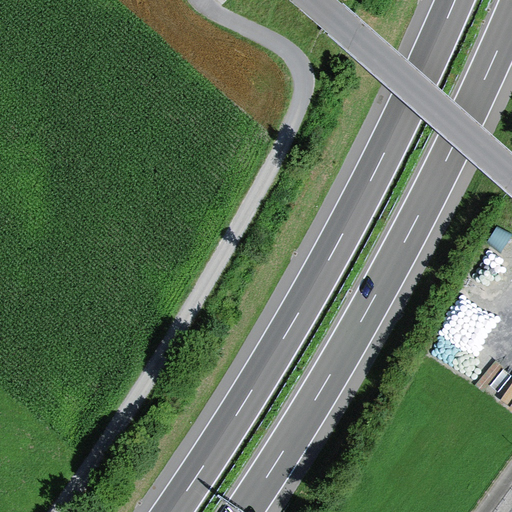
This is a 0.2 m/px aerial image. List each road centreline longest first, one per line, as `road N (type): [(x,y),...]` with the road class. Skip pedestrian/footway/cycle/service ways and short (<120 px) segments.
road 1 (track): [(54,511),(168,340),(295,102),(298,75),(287,55),(194,0)]
road 2 (motorway): [(455,0),(373,179),(272,358),(170,511)]
road 3 (motorway): [(250,511),(415,232),(511,25)]
road 4 (unclassified): [(355,36),(511,175)]
